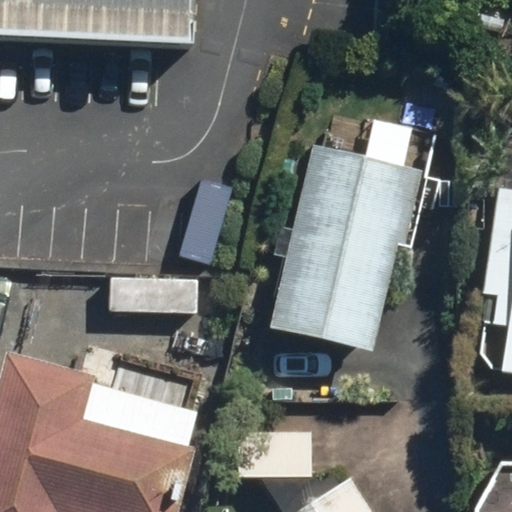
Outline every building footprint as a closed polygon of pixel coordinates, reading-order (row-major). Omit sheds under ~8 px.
[(0,0),(0,26),(182,34),(185,0),(0,0)] [(363,133),(323,123),(275,325),(378,349),(403,243),(423,248),(451,133),(368,113),(363,133)] [(511,181),(501,181),(490,290),(503,291),(501,316),(511,316),(507,370),(511,370),(511,181)] [(100,374),(14,349),(0,398),(0,511),(62,511),(64,509),(73,511),(183,511),(204,440),(166,429),(179,383),(122,367),(107,420),(88,414),(100,374)] [(319,429),(233,427),(231,477),(317,479),(319,429)] [(385,511),(362,473),(295,511),(385,511)]
